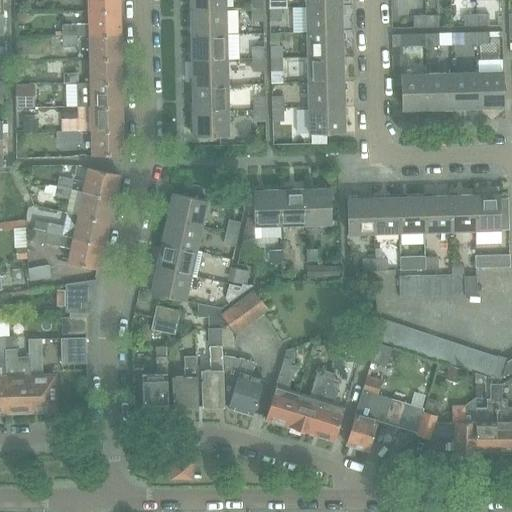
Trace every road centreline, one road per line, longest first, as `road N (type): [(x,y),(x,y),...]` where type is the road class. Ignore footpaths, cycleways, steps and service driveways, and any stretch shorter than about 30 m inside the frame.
road 1 (residential): [(111,436),(108,331),(144,165),(142,0)]
road 2 (residential): [(348,498),(338,471),(247,441),(111,436)]
road 3 (residential): [(113,498),(348,498)]
road 4 (residential): [(348,498),(511,498)]
road 5 (residential): [(377,159),(374,0)]
road 6 (residential): [(377,159),(511,155)]
